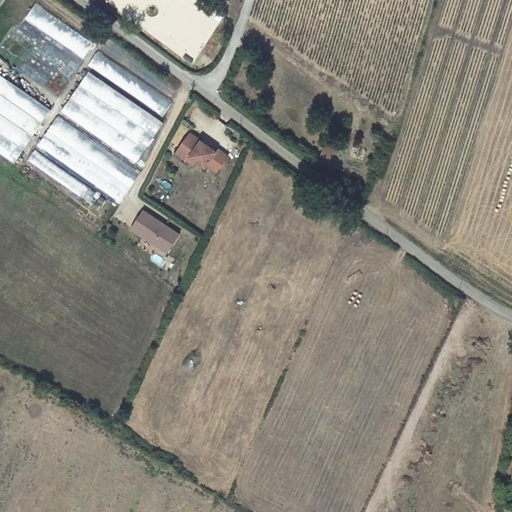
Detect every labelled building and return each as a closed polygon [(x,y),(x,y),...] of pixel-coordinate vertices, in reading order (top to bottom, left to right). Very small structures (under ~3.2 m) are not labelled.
[(26,19),(84,58),(94,43),(36,4),(26,19)] [(174,99),(97,53),(88,67),(165,113),(174,99)] [(64,113),(80,123),(78,110),(80,106),(79,97),(86,95),(82,101),(85,114),(89,113),(86,111),(84,103),(91,92),(104,90),(105,94),(110,94),(115,97),(119,91),(89,73),(64,113)] [(0,75),(0,151),(17,163),(52,108),(0,75)] [(134,168),(164,121),(123,96),(113,111),(123,117),(105,146),(57,117),(40,144),(71,164),(68,168),(122,202),(141,172),(134,168)] [(217,175),(228,159),(218,152),(217,154),(191,136),(180,152),(207,171),(208,169),(217,175)] [(332,155),(333,147),(323,145),(322,153),(332,155)] [(113,200),(33,153),(27,163),(107,210),(113,200)] [(145,212),(132,229),(166,254),(178,236),(145,212)]
